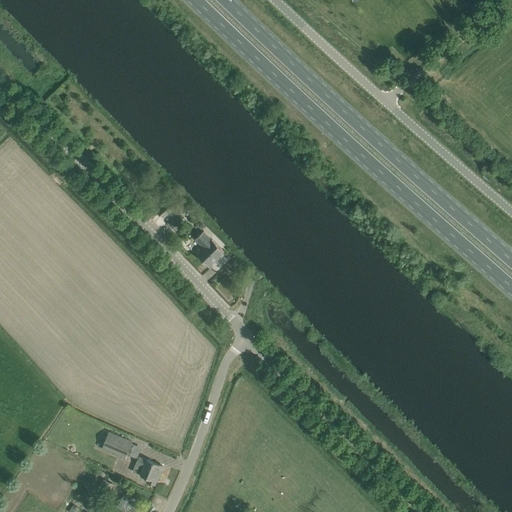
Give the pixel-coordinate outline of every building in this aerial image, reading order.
[(169,222),(179,213),(167,201),(156,211),(162,218),(164,217),(169,222)] [(169,222),(168,224),(175,231),(187,219),(180,212),(179,213),(169,222)] [(209,267),(224,251),(211,239),(203,231),(195,239),(201,244),(194,251),(209,267)] [(108,432),(101,448),(124,458),(131,441),(108,432)] [(140,456),(140,445),(132,445),(132,456),(140,456)] [(162,467),(162,466),(147,460),(146,461),(138,458),(135,464),(143,467),(140,474),(147,477),(145,481),(155,485),(159,474),(159,472),(161,466),(162,467)]
